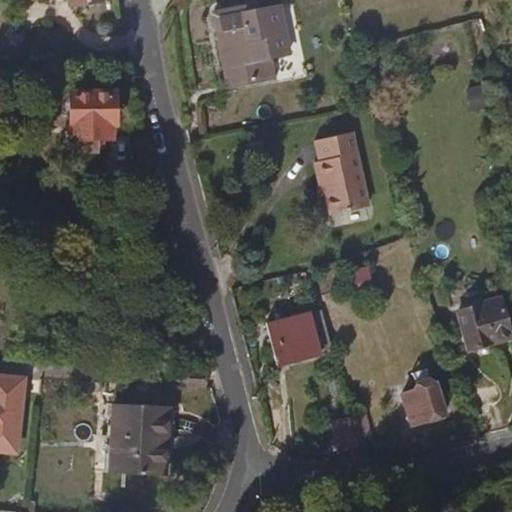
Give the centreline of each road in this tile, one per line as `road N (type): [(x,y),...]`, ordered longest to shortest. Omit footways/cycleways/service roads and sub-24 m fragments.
road 1 (residential): [(141,0),(157,103),(243,413),(233,481)]
road 2 (residential): [(233,481),(400,475),(511,448)]
